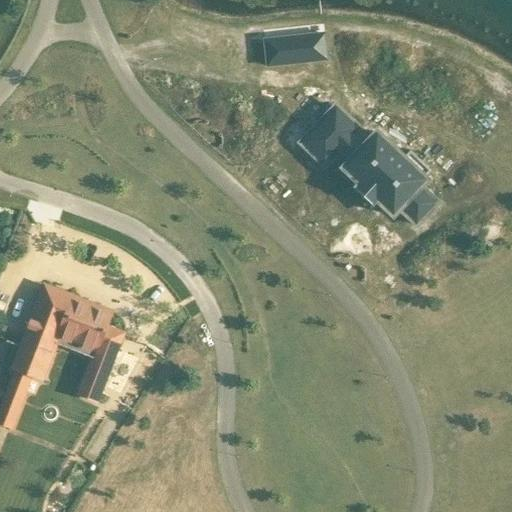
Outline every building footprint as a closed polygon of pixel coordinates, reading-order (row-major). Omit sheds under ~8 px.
[(278,30),(279,36),(324,29),(323,23),(278,30)] [(284,44),(266,46),(265,39),(264,39),(267,65),(287,63),(287,59),(305,57),(305,60),(326,58),(323,32),(322,32),(323,39),(305,42),(304,34),(283,37),(284,44)] [(410,151),(389,132),(383,139),(356,114),(345,125),(334,114),(338,109),(315,87),(281,124),(304,146),(318,131),(329,142),(323,149),(340,165),(338,168),(353,182),(356,179),(373,195),(379,189),(396,205),(417,184),(399,167),(406,160),(404,158),(410,151)] [(432,178),(424,187),(434,195),(442,185),(432,178)] [(15,370),(0,408),(0,423),(10,427),(30,376),(42,380),(56,344),(93,358),(79,394),(97,401),(123,334),(107,327),(113,312),(45,286),(13,369),(15,370)]
